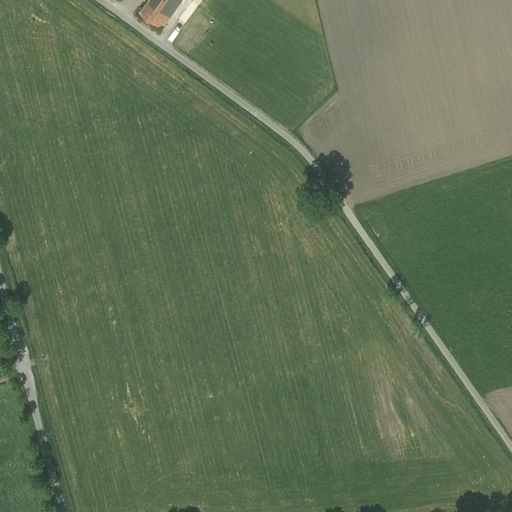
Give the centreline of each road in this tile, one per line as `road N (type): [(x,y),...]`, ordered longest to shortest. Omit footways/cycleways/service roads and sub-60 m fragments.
road 1 (unclassified): [(109,0),(298,140),(511,440)]
road 2 (unclassified): [(0,246),(65,511)]
